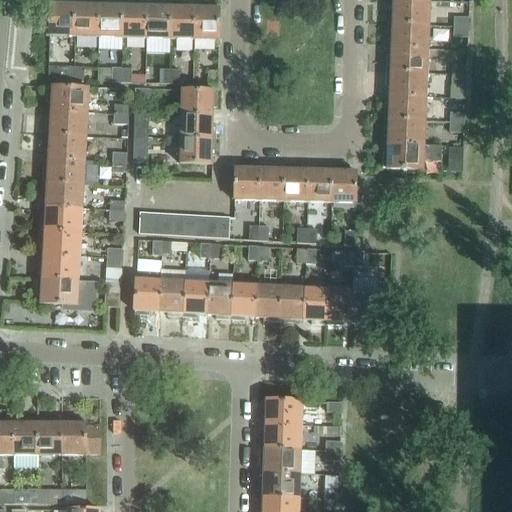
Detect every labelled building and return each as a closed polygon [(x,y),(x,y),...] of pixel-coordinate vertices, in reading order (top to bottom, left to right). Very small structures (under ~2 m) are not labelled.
[(430,27),(431,3),(396,1),(396,10),(392,10),(392,26),(430,27)] [(75,38),(77,3),(61,2),(61,5),(52,5),(51,21),(49,20),(48,36),(51,36),(51,38),(75,38)] [(99,39),(101,6),(92,6),(92,3),(77,3),(75,38),(99,39)] [(124,40),(125,5),(109,4),(109,7),(101,6),(99,39),(124,40)] [(148,41),(149,8),(141,8),(141,5),(125,5),(124,40),(148,41)] [(172,42),(173,6),(158,5),(157,8),(149,8),(148,41),(172,42)] [(195,43),(197,10),(189,9),(189,6),(173,6),(172,42),(195,43)] [(219,10),(220,8),(205,7),(205,10),(197,10),(195,43),(219,44),(221,10),(219,10)] [(469,19),(455,18),(455,28),(469,29),(469,19)] [(429,51),(430,27),(392,26),(391,42),(394,42),(394,50),(429,51)] [(469,39),(469,29),(455,28),(454,38),(469,39)] [(428,75),(429,51),(394,50),(394,58),(390,58),(389,74),(428,75)] [(467,67),(452,66),(452,76),(467,77),(467,67)] [(73,82),(74,68),(64,68),(63,82),(73,82)] [(84,68),(74,68),(73,82),(84,83),(84,68)] [(122,84),(122,69),(112,69),(112,83),(122,84)] [(132,69),(122,69),(122,84),(132,84),(132,69)] [(170,85),(170,71),(160,71),(160,85),(170,85)] [(181,71),(170,71),(170,85),(180,85),(181,71)] [(218,87),(219,72),(208,72),(207,87),(218,87)] [(428,99),(428,75),(389,74),(389,89),(392,89),(392,98),(428,99)] [(466,86),(467,77),(452,76),(452,86),(466,86)] [(91,90),(49,88),(48,106),(52,107),(52,115),(90,117),(91,90)] [(151,91),(136,90),(136,101),(150,101),(151,91)] [(218,110),(218,94),(182,92),(181,113),(181,117),(214,118),(214,110),(218,110)] [(427,124),(428,99),(392,98),(392,106),(388,106),(387,122),(427,124)] [(450,114),(442,114),(442,124),(451,124),(451,125),(465,126),(466,100),(451,100),(450,114)] [(129,106),(115,106),(114,118),(129,118),(129,106)] [(88,141),(90,117),(52,115),(51,122),(47,122),(46,138),(88,141)] [(137,115),(136,139),(149,140),(151,116),(137,115)] [(217,142),(217,126),(214,126),(214,118),(181,117),(181,141),(217,142)] [(128,126),(129,118),(114,118),(114,126),(128,126)] [(426,148),(427,124),(387,122),(387,139),(391,139),(390,146),(426,148)] [(465,135),(465,126),(451,125),(450,134),(465,135)] [(445,132),(431,132),(430,147),(444,148),(445,132)] [(453,135),(453,156),(466,155),(466,135),(453,135)] [(86,165),(88,141),(46,138),(45,154),(49,154),(49,163),(86,165)] [(148,164),(149,140),(136,139),(134,163),(148,164)] [(216,157),(217,142),(181,141),(181,145),(180,165),(213,166),(213,157),(216,157)] [(443,149),(426,148),(390,146),(390,154),(386,154),(385,169),(389,169),(389,171),(425,172),(425,162),(442,163),(443,149)] [(128,168),(128,154),(114,154),(113,167),(128,168)] [(463,173),(464,163),(449,162),(449,173),(463,173)] [(85,189),(86,165),(49,163),(48,171),(44,171),(43,187),(85,189)] [(260,202),(260,172),(252,172),(252,168),(235,168),(235,202),(255,202),(260,202)] [(284,203),(285,168),(268,168),(268,172),(260,172),(260,202),(284,203)] [(308,204),(308,172),(301,172),(301,168),(285,168),(284,203),(308,204)] [(332,205),(332,169),(316,168),(316,173),(308,172),(308,204),(332,205)] [(357,190),(357,182),(357,173),(348,173),(348,169),(332,169),(332,205),(359,205),(359,190),(357,190)] [(83,213),(85,189),(43,187),(43,203),(46,203),(46,211),(83,213)] [(125,216),(126,202),(111,202),(111,215),(125,216)] [(82,237),(83,213),(46,211),(45,219),(41,219),(40,235),(82,237)] [(151,238),(152,216),(140,216),(140,237),(151,238)] [(162,238),(163,217),(152,216),(151,238),(162,238)] [(173,239),(174,217),(163,217),(162,238),(173,239)] [(185,239),(186,218),(174,217),(173,239),(185,239)] [(196,240),(197,218),(186,218),(185,239),(196,240)] [(207,240),(208,219),(197,218),(196,240),(207,240)] [(219,241),(219,219),(208,219),(207,240),(219,241)] [(231,219),(219,219),(219,241),(230,241),(231,219)] [(259,242),(259,228),(250,227),(249,241),(259,242)] [(270,228),(259,228),(259,242),(269,242),(270,228)] [(308,245),(308,230),(297,230),(297,245),(308,245)] [(317,231),(308,230),(308,245),(317,246),(317,231)] [(355,247),(355,232),(346,232),(345,247),(355,247)] [(80,261),(82,237),(40,235),(39,250),(44,251),(43,259),(80,261)] [(162,259),(163,245),(153,244),(153,259),(162,259)] [(172,259),(173,245),(163,245),(162,259),(172,259)] [(211,261),(212,247),(201,246),(200,261),(211,261)] [(221,262),(222,247),(212,247),(211,261),(221,262)] [(259,264),(260,249),(249,249),(248,263),(259,264)] [(268,264),(269,250),(260,249),(259,264),(268,264)] [(123,264),(123,251),(109,250),(108,263),(123,264)] [(307,266),(308,252),(297,251),(296,266),(307,266)] [(316,267),(317,252),(308,252),(307,266),(316,267)] [(355,269),(356,254),(345,254),(344,268),(355,269)] [(365,269),(365,255),(356,254),(355,269),(365,269)] [(79,284),(80,261),(43,259),(43,267),(38,267),(37,282),(79,284)] [(159,314),(161,282),(136,280),(134,316),(151,317),(151,314),(159,314)] [(78,296),(79,284),(37,282),(36,297),(41,298),(40,306),(64,307),(64,310),(77,311),(77,307),(78,307),(78,306),(89,307),(90,297),(78,296)] [(183,319),(185,283),(161,282),(159,314),(167,314),(167,319),(183,319)] [(208,317),(209,285),(185,283),(183,319),(199,320),(200,316),(208,317)] [(120,310),(122,285),(107,284),(106,309),(120,310)] [(378,294),(354,293),(352,325),(361,325),(361,329),(375,330),(375,328),(376,328),(377,314),(389,315),(391,285),(379,284),(378,294)] [(232,322),(234,286),(209,285),(208,317),(216,317),(216,321),(232,322)] [(256,319),(258,287),(234,286),(232,322),(248,323),(248,319),(256,319)] [(280,325),(282,289),(258,287),(256,319),(264,320),(264,324),(280,325)] [(304,322),(306,290),(282,289),(280,325),(295,325),(296,322),(304,322)] [(328,327),(330,291),(306,290),(304,322),(313,323),(312,326),(328,327)] [(352,325),(354,293),(330,291),(328,327),(344,328),(344,325),(352,325)] [(303,428),(304,403),(266,401),(265,404),(260,404),(260,419),(264,419),(264,427),(303,428)] [(342,405),(327,404),(327,414),(341,415),(342,405)] [(0,457),(14,458),(14,424),(6,425),(6,421),(0,421),(0,457)] [(39,458),(39,421),(22,422),(22,424),(14,424),(14,458),(15,458),(15,469),(39,469),(39,458)] [(63,458),(63,424),(55,424),(55,421),(39,421),(39,458),(63,458)] [(88,427),(88,423),(86,423),(86,421),(72,421),(72,424),(63,424),(63,458),(88,458),(88,454),(101,454),(101,427),(88,427)] [(302,452),(303,428),(264,427),(264,435),(259,434),(259,450),(302,452)] [(340,453),(340,443),(326,443),(325,453),(340,453)] [(301,476),(302,452),(259,450),(258,466),(262,467),(262,475),(301,476)] [(340,462),(340,453),(325,453),(325,462),(340,462)] [(301,500),(301,476),(262,475),(262,483),(258,482),(257,498),(301,500)] [(62,488),(62,480),(8,479),(8,487),(62,488)] [(39,505),(39,491),(29,491),(29,494),(15,494),(14,506),(39,505)] [(63,505),(63,491),(39,491),(39,505),(63,505)] [(86,491),(63,491),(63,505),(86,505),(86,491)] [(338,501),(339,491),(324,491),(324,501),(338,501)] [(300,511),(301,500),(257,498),(256,511),(300,511)] [(338,510),(338,501),(324,501),(324,510),(338,510)]
